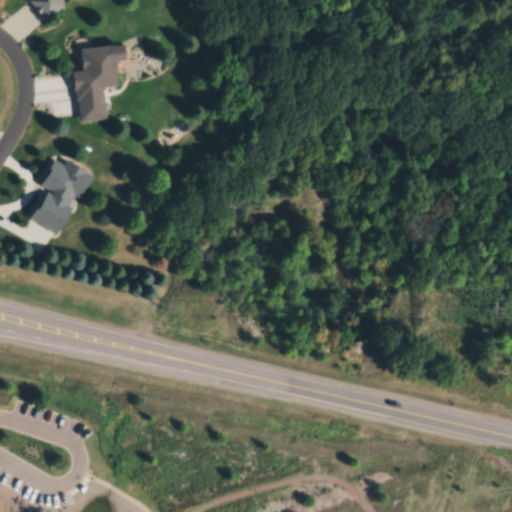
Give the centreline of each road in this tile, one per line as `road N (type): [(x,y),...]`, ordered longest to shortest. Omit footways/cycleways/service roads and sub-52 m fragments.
road 1 (primary): [(511,438),(0,317)]
road 2 (residential): [(0,153),(26,95),(17,55),(0,40)]
